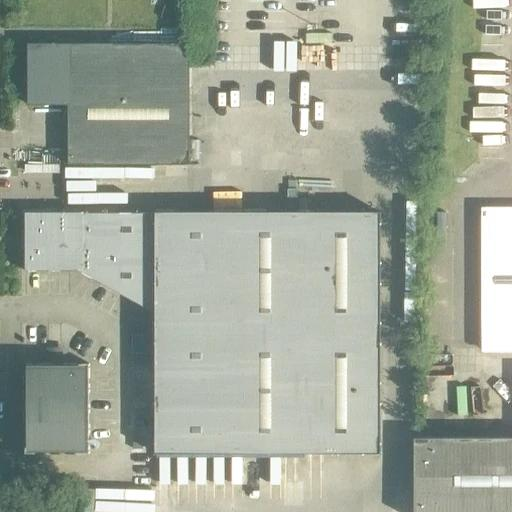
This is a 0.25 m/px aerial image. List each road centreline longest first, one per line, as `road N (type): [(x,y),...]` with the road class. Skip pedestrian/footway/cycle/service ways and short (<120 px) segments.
road 1 (unknown): [(388,500),(386,201),(363,160)]
road 2 (unknown): [(0,304),(80,307),(117,332),(130,357),(112,461)]
